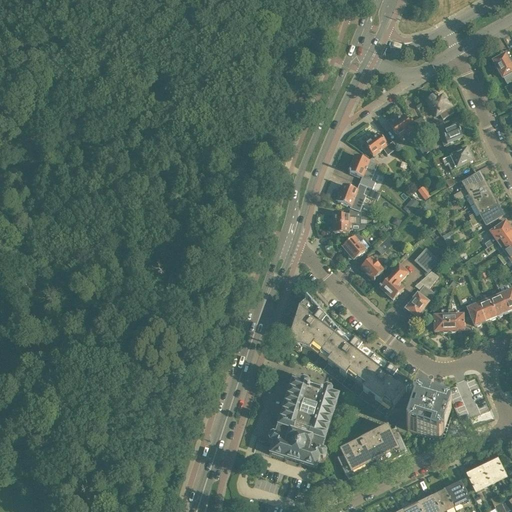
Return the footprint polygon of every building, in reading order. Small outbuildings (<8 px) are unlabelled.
[(502,79),(503,79),(507,86),(511,82),(511,67),(505,56),(504,57),(503,56),(500,58),(500,59),(493,63),(502,79)] [(436,96),(426,103),(436,117),(439,115),(443,121),(454,114),(443,97),(438,100),(436,96)] [(411,119),(407,121),(404,117),(397,122),(395,118),(387,123),(398,140),(406,135),(407,137),(414,132),(411,127),(414,124),(413,123),(414,122),(411,119)] [(414,124),(420,135),(428,131),(422,118),(414,122),(413,123),(414,124)] [(435,135),(438,134),(443,147),(463,139),(457,126),(447,130),(445,124),(428,131),(420,135),(421,137),(429,133),(430,137),(435,135)] [(379,135),(364,146),(365,147),(364,149),(366,152),(368,152),(373,158),(383,151),(387,157),(397,150),(392,143),(387,147),(379,135)] [(448,166),(451,173),(448,174),(451,179),(445,182),(449,188),(474,174),(470,164),(473,163),(467,150),(442,161),(445,167),(448,166)] [(350,171),(348,175),(355,178),(356,177),(362,179),(366,170),(375,174),(380,168),(371,160),(369,163),(356,157),(352,166),(349,166),(348,170),(350,171)] [(460,200),(469,195),(468,195),(485,186),(479,175),(463,184),(466,190),(453,197),(456,202),(460,200)] [(337,203),(351,209),(350,210),(360,213),(362,205),(353,202),(357,192),(344,186),(343,188),(341,188),(340,188),(339,189),(339,190),(339,192),(339,193),(341,194),(340,196),(339,196),(337,196),(336,197),(336,198),(336,200),(336,201),(338,202),(337,203)] [(491,196),(485,186),(468,195),(469,195),(460,200),(462,204),(471,199),(474,206),(491,196)] [(380,195),(366,188),(363,194),(378,200),(380,195)] [(423,188),(422,189),(416,194),(423,203),(431,198),(423,188)] [(480,216),(497,207),(491,196),(474,206),(470,208),(474,214),(469,217),(471,221),(476,218),(480,216)] [(422,206),(429,218),(435,214),(426,201),(422,206)] [(413,210),(407,205),(403,210),(408,215),(413,210)] [(471,221),(473,226),(483,221),(486,227),(503,218),(502,217),(508,213),(504,205),(498,208),(497,207),(480,216),(476,218),(471,221)] [(334,226),(356,226),(356,219),(361,219),(362,214),(350,211),(348,217),(334,217),(334,218),(331,218),(331,225),(334,225),(334,226)] [(418,211),(414,215),(419,221),(423,217),(418,211)] [(440,223),(435,214),(429,218),(434,226),(440,223)] [(488,249),(511,232),(511,231),(509,227),(510,226),(508,224),(507,224),(506,222),(490,233),(494,239),(490,242),(485,245),(488,249)] [(366,226),(356,226),(334,226),(334,235),(349,235),(349,232),(352,232),(357,231),(357,229),(366,229),(366,226)] [(452,232),(442,237),(446,244),(456,238),(452,232)] [(503,253),(511,247),(511,232),(488,249),(485,251),(488,256),(493,253),(496,251),(496,250),(500,247),(503,253)] [(371,247),(364,239),(363,240),(358,235),(342,248),(344,250),(343,251),(342,252),(342,253),(343,254),(344,255),(345,255),(346,255),(348,255),(349,256),(348,257),(348,259),(348,260),(350,261),(351,262),(351,261),(353,261),(354,262),(371,247)] [(376,250),(384,242),(380,237),(371,245),(376,250)] [(390,237),(384,242),(376,250),(381,257),(396,243),(390,237)] [(511,247),(503,253),(510,263),(511,261),(511,247)] [(414,262),(428,275),(439,262),(426,250),(414,262)] [(450,255),(444,250),(438,257),(444,262),(450,255)] [(371,259),(360,269),(373,283),(384,273),(371,259)] [(511,261),(510,263),(506,266),(501,269),(504,272),(511,266),(511,261)] [(381,288),(380,289),(393,302),(403,291),(398,286),(408,275),(399,266),(392,274),(393,275),(385,284),(384,283),(380,287),(381,288)] [(417,319),(428,304),(435,296),(429,290),(438,278),(431,273),(415,287),(421,292),(419,294),(418,295),(417,295),(406,310),(412,315),(411,317),(414,318),(415,318),(417,319)] [(448,289),(452,290),(456,290),(453,282),(448,289)] [(496,286),(508,314),(511,312),(511,292),(509,285),(502,288),(500,284),(496,286)] [(502,316),(508,314),(496,286),(492,288),(496,296),(489,299),(497,318),(499,318),(500,318),(502,318),(502,316)] [(308,301),(304,304),(298,309),(299,310),(288,346),(310,352),(390,413),(406,392),(408,394),(413,388),(318,315),(319,313),(307,299),(306,300),(308,301)] [(495,319),(497,318),(489,299),(478,303),(486,323),(491,321),(492,321),(495,320),(495,319)] [(480,325),(486,323),(478,303),(478,305),(467,310),(474,327),(476,327),(477,327),(480,327),(480,325)] [(449,333),(448,311),(441,312),(441,317),(434,317),(434,334),(442,334),(443,335),(446,335),(447,334),(449,333)] [(448,311),(449,333),(450,333),(451,334),(455,334),(456,333),(464,333),(463,316),(456,316),(455,311),(448,311)] [(317,470),(317,469),(320,459),(323,460),(325,458),(327,454),(325,451),(323,450),(340,396),(332,394),(333,391),(331,389),(326,387),(324,388),(323,391),(309,387),(310,384),(308,382),(304,380),(301,381),(300,384),(292,382),(276,435),(273,434),(270,436),(269,441),(270,443),(273,444),(270,454),(269,454),(269,455),(270,456),(271,456),(284,460),(285,461),(286,461),(300,465),(301,466),(302,465),(315,470),(316,470),(316,471),(317,470)] [(450,406),(418,397),(416,398),(406,429),(407,432),(439,441),(441,440),(451,409),(450,406)] [(337,460),(346,478),(348,482),(407,454),(396,431),(390,435),(387,429),(388,429),(388,428),(340,451),(340,452),(342,452),(344,457),(337,460)] [(482,468),(491,487),(501,482),(504,489),(509,487),(503,475),(504,474),(500,467),(499,467),(497,462),(489,466),(487,465),(482,468)] [(491,487),(482,468),(477,470),(477,472),(468,476),(470,480),(469,481),(473,489),(474,489),(476,494),(491,487)] [(333,477),(325,481),(315,486),(312,495),(312,496),(313,497),(313,498),(314,498),(315,498),(338,487),(333,477)] [(445,492),(446,492),(454,509),(468,502),(466,497),(467,497),(463,488),(462,489),(460,485),(445,492)] [(440,511),(446,511),(454,509),(446,492),(437,496),(436,495),(433,496),(440,511)] [(422,511),(440,511),(433,496),(424,501),(425,502),(419,505),(422,511)] [(501,506),(500,505),(497,498),(492,501),(496,509),(501,506)] [(511,501),(510,498),(500,505),(501,506),(503,511),(508,511),(511,510),(511,501)]
